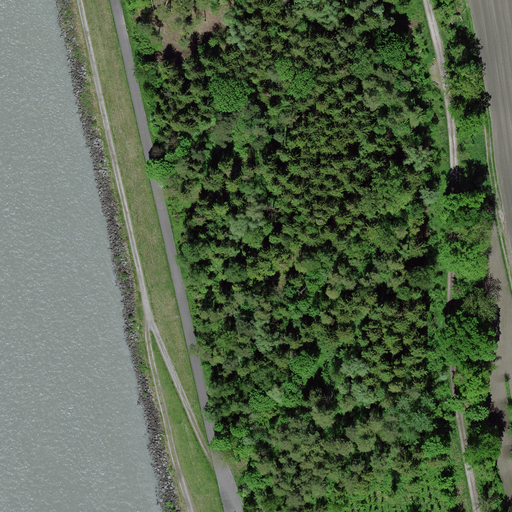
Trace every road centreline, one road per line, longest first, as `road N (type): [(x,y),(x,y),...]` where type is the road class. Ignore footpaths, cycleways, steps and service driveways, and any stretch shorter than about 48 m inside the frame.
road 1 (track): [(191,511),(150,355),(79,0)]
road 2 (track): [(481,511),(455,329),(456,150),(429,0)]
road 3 (track): [(225,478),(147,313)]
